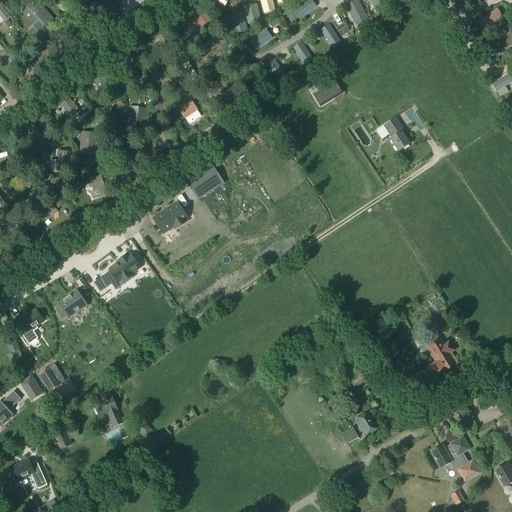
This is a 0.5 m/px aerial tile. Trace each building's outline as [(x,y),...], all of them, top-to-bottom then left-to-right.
[(128,2),(122,7),(127,14),(146,0),(129,0),(128,1),(128,2)] [(311,0),(309,0),(298,9),(303,17),(316,7),(311,0)] [(357,0),(356,0),(346,6),(356,26),(368,20),(357,0)] [(384,0),(370,0),(376,12),(388,6),(384,0)] [(37,1),(27,10),(43,28),(52,19),(37,1)] [(0,4),(0,16),(4,22),(10,18),(0,4)] [(101,8),(88,18),(91,23),(89,24),(93,29),(106,19),(103,14),(105,12),(101,8)] [(184,18),(195,36),(210,26),(200,9),(184,18)] [(497,10),(477,23),(482,30),(501,17),(497,10)] [(331,30),(323,35),(332,48),(340,43),(331,30)] [(494,42),(501,53),(511,46),(511,35),(510,32),(494,42)] [(165,34),(158,38),(169,58),(177,54),(165,34)] [(262,34),(249,43),(255,51),(268,42),(262,34)] [(223,36),(202,46),(206,54),(227,43),(223,36)] [(42,39),(31,59),(45,66),(55,46),(42,39)] [(304,48),(296,54),(306,67),(313,62),(304,48)] [(112,65),(120,75),(134,64),(126,53),(121,57),(120,56),(115,60),(116,61),(112,65)] [(161,60),(155,64),(159,69),(165,65),(161,60)] [(189,62),(183,65),(194,82),(199,79),(189,62)] [(278,65),(270,70),(279,83),(287,78),(278,65)] [(103,68),(91,72),(100,94),(111,89),(103,68)] [(320,108),(342,95),(330,75),(308,88),(320,108)] [(511,79),(510,76),(493,86),(497,92),(511,83),(511,79)] [(231,95),(231,83),(210,83),(210,90),(208,90),(207,98),(217,99),(217,95),(231,95)] [(67,97),(59,104),(69,115),(71,117),(68,120),(72,124),(80,118),(76,113),(74,114),(72,112),(77,108),(67,97)] [(185,120),(197,111),(195,106),(191,102),(179,111),(181,115),(185,120)] [(147,111),(135,109),(130,109),(129,121),(145,123),(147,111)] [(84,113),(80,117),(81,118),(82,119),(86,116),(90,113),(88,111),(84,114),(84,113)] [(398,153),(410,145),(402,133),(404,131),(396,119),(384,127),(392,139),(390,140),(398,153)] [(25,142),(39,140),(35,123),(22,125),(25,142)] [(164,129),(157,133),(168,150),(175,145),(164,129)] [(82,134),(80,153),(97,155),(99,135),(82,134)] [(132,143),(123,145),(124,151),(134,149),(132,143)] [(58,151),(56,171),(69,172),(71,153),(58,151)] [(121,153),(116,174),(130,177),(135,156),(121,153)] [(212,166),(186,183),(198,200),(223,184),(212,166)] [(25,175),(21,187),(30,190),(34,178),(25,175)] [(100,175),(89,179),(93,191),(90,193),(93,200),(100,197),(107,194),(100,175)] [(178,204),(153,220),(163,235),(174,227),(175,230),(186,223),(185,220),(187,219),(178,204)] [(53,207),(39,219),(43,224),(58,212),(53,207)] [(10,216),(0,217),(0,225),(11,224),(10,216)] [(0,249),(0,268),(9,263),(0,249)] [(113,274),(102,281),(107,289),(112,285),(118,281),(119,283),(121,281),(123,283),(132,277),(133,277),(131,274),(139,268),(131,256),(129,258),(127,256),(118,263),(119,264),(110,270),(111,271),(113,274)] [(77,291),(59,304),(69,319),(87,306),(77,291)] [(431,302),(436,299),(433,294),(428,297),(431,302)] [(35,310),(20,321),(27,332),(22,336),(29,345),(38,339),(33,332),(38,329),(36,327),(43,322),(43,321),(35,310)] [(389,331),(398,326),(394,320),(386,325),(389,331)] [(13,336),(5,340),(12,354),(19,351),(13,336)] [(440,336),(423,347),(434,363),(427,367),(434,379),(459,364),(452,353),(455,351),(449,342),(445,344),(440,336)] [(393,351),(385,356),(389,363),(398,358),(393,351)] [(401,374),(406,370),(400,360),(394,363),(401,374)] [(49,369),(38,375),(48,392),(59,385),(49,369)] [(366,380),(362,374),(352,381),(354,385),(353,386),(357,393),(369,385),(370,388),(377,383),(373,376),(366,380)] [(412,406),(420,400),(401,375),(394,380),(412,406)] [(32,377),(20,384),(27,394),(30,392),(35,399),(43,394),(32,377)] [(344,393),(351,390),(347,383),(341,386),(344,393)] [(374,391),(372,388),(369,389),(379,406),(386,402),(377,389),(374,391)] [(9,411),(21,400),(14,392),(2,403),(1,402),(0,402),(0,425),(1,425),(3,426),(3,425),(13,416),(14,416),(9,411)] [(123,424),(109,392),(100,396),(102,401),(93,404),(100,419),(108,415),(113,428),(123,424)] [(348,416),(345,410),(339,414),(338,412),(333,415),(340,426),(345,423),(343,419),(348,416)] [(366,436),(377,428),(368,414),(355,422),(359,428),(358,429),(360,432),(362,431),(366,436)] [(144,437),(153,432),(152,429),(150,430),(144,420),(136,424),(144,437)] [(60,450),(71,446),(64,429),(54,434),(60,450)] [(461,454),(468,450),(462,438),(450,445),(451,447),(445,451),(442,446),(430,453),(439,470),(450,463),(455,472),(458,471),(464,482),(478,474),(471,462),(467,465),(461,454)] [(44,463),(52,459),(49,452),(40,455),(44,463)] [(28,460),(8,469),(15,484),(32,477),(38,490),(47,486),(36,462),(30,464),(28,460)] [(511,467),(509,469),(506,465),(494,472),(503,488),(511,483),(511,467)] [(456,505),(463,501),(458,492),(451,496),(456,505)] [(54,502),(43,508),(45,511),(54,511),(59,510),(54,502)]
